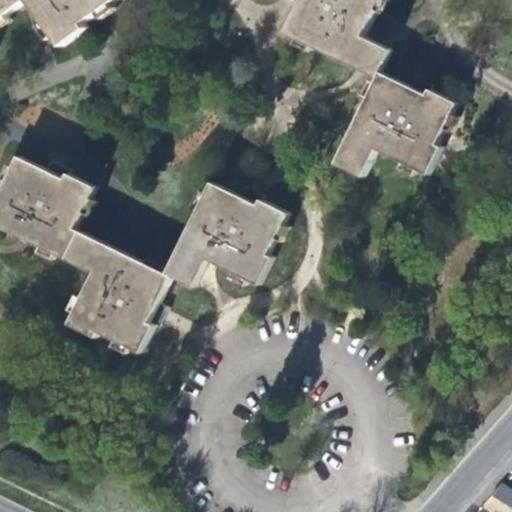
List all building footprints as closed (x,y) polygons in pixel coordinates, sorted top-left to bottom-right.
[(9,16),(19,8),(13,0),(0,0),(0,29),(13,21),(9,16)] [(13,0),(19,8),(28,2),(31,0),(48,23),(44,27),(53,40),(58,37),(65,46),(90,29),(86,24),(101,14),(104,19),(118,9),(114,4),(120,0),(13,0)] [(315,46),(353,64),(366,70),(381,78),(383,73),(394,51),(381,44),(366,37),(379,11),(385,14),(391,0),(294,0),(294,1),(303,6),(290,33),(300,38),(315,46)] [(371,99),(339,164),(366,178),(380,151),(405,163),(402,168),(417,176),(420,170),(431,176),(444,148),(439,146),(447,130),(453,133),(460,118),(455,115),(460,104),(432,90),(434,87),(425,82),(415,77),(411,86),(383,73),(381,78),(378,84),(373,82),(366,96),(371,99)] [(10,183),(0,202),(0,225),(45,247),(42,252),(57,260),(59,254),(98,273),(111,246),(78,230),(86,213),(91,216),(98,201),(93,198),(99,187),(71,174),(73,170),(64,165),(54,160),(49,170),(22,157),(17,168),(11,166),(4,180),(10,183)] [(176,263),(170,275),(174,277),(175,276),(198,287),(204,274),(211,260),(237,273),(234,278),(249,285),(252,280),(263,285),(276,258),(271,256),(279,239),(284,242),(291,227),(286,225),(291,214),(264,200),(266,196),(256,192),(250,189),(246,187),(242,197),(215,183),(209,194),(204,192),(197,207),(202,209),(182,250),(176,263)] [(149,264),(111,246),(98,273),(85,299),(80,296),(73,311),(78,314),(73,325),(100,338),(102,333),(118,341),(116,346),(130,353),(133,348),(144,353),(157,326),(161,328),(166,317),(170,308),(161,304),(174,277),(170,275),(163,271),(166,266),(151,259),(149,264)] [(511,489),(502,484),(493,495),(511,507),(511,489)]
